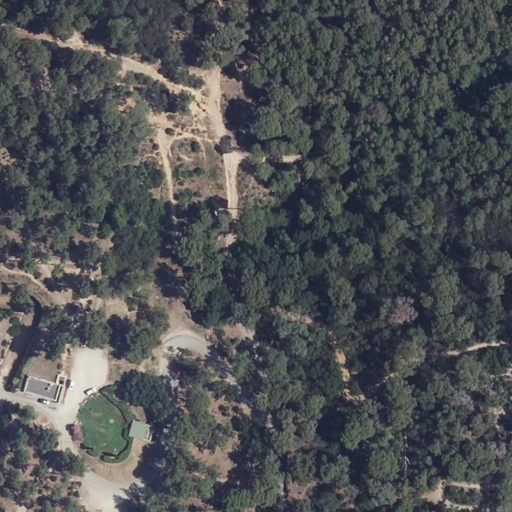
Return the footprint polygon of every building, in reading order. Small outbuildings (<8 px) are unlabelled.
[(0,362),(1,362),(25,312),(0,309),(0,362)] [(156,358),(146,360),(151,380),(160,377),(156,358)] [(62,384),(31,374),(30,374),(26,391),(57,400),(62,384)] [(135,443),(138,437),(153,441),(157,426),(138,420),(138,418),(136,414),(133,411),(130,408),(126,405),(122,403),(117,402),(113,402),(109,403),(105,404),(101,406),(97,408),(94,412),(91,416),(89,420),(88,424),(88,428),(88,433),(90,437),(93,444),(94,446),(98,449),(102,451),(106,453),(115,454),(120,454),(124,452),(128,450),(132,447),(135,443)] [(87,511),(90,497),(83,495),(79,511),(87,511)]
